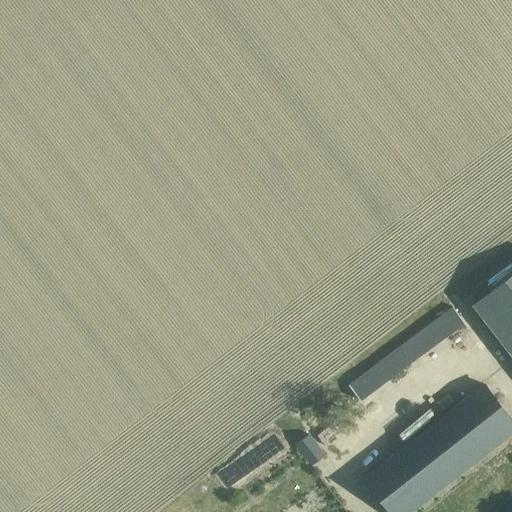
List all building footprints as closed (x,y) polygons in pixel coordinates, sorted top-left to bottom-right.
[(511,272),(472,303),(511,354),(511,272)] [(349,385),(360,400),(464,322),(453,306),(378,362),(378,363),(349,385)] [(364,478),(390,511),(408,511),(511,430),(511,419),(484,383),(364,478)] [(415,426),(440,406),(428,390),(403,411),(415,426)] [(296,444),(311,464),(325,454),(309,434),(296,444)]
